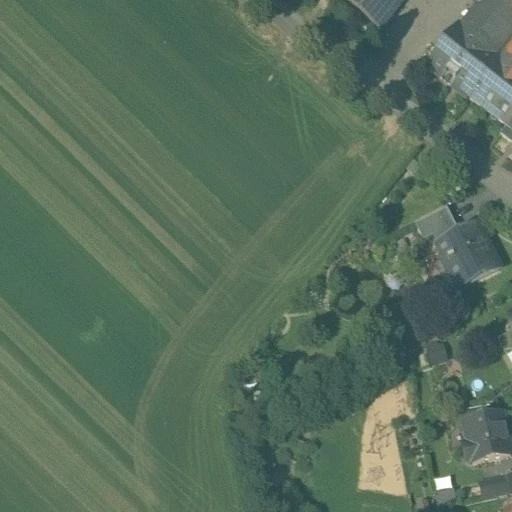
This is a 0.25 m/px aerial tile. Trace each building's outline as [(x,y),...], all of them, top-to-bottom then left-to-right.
[(339,0),(379,31),(404,0),(339,0)] [(511,0),(480,0),(460,26),(511,66),(511,0)] [(511,66),(460,26),(428,68),(505,128),(511,119),(511,66)] [(511,119),(505,128),(500,135),(511,144),(511,119)] [(446,211),(415,227),(423,243),(454,227),(446,211)] [(476,228),(437,247),(459,291),(498,272),(476,228)] [(511,333),(505,338),(497,343),(503,354),(511,351),(511,333)] [(501,416),(464,424),(468,446),(465,447),(462,451),(465,461),(469,463),(472,463),(472,466),(510,458),(501,416)] [(511,477),(505,481),(494,484),(497,498),(510,495),(511,493),(511,477)] [(455,492),(436,495),(438,509),(457,506),(455,492)]
